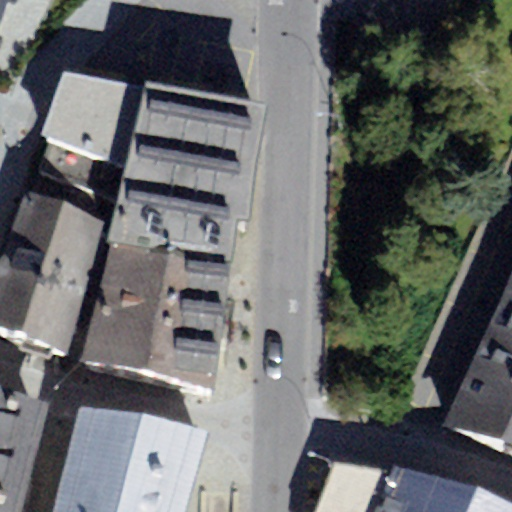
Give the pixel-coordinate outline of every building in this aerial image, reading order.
[(0,0),(0,27),(11,0),(0,0)] [(119,201),(146,88),(65,72),(42,172),(119,201)] [(267,103),(148,81),(146,88),(119,201),(81,359),(211,390),(237,218),(251,221),(267,103)] [(108,222),(25,193),(0,266),(0,330),(63,352),(108,222)] [(511,441),(511,261),(445,424),(511,441)] [(0,389),(0,501),(25,508),(53,404),(0,389)] [(82,408),(57,511),(185,511),(209,430),(82,408)] [(396,469),(337,465),(317,511),(511,511),(511,504),(482,490),(396,469)] [(0,511),(23,511),(25,508),(0,501),(0,511)]
